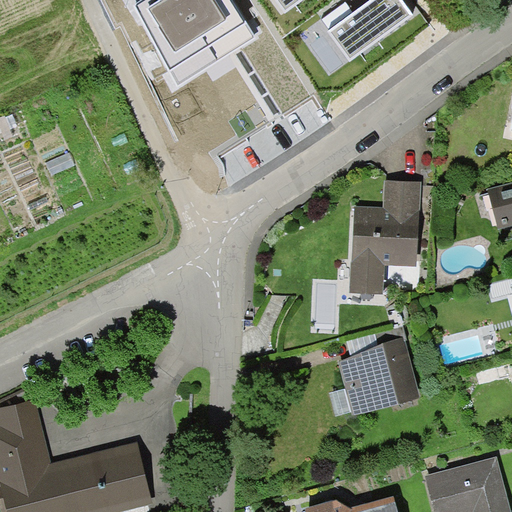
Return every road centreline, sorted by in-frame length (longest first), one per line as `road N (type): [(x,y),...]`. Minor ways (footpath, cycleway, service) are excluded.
road 1 (residential): [(208,252),(244,204),(428,57),(511,20)]
road 2 (track): [(94,0),(208,252)]
road 3 (unclassified): [(208,252),(220,511)]
road 4 (residential): [(0,361),(208,252)]
